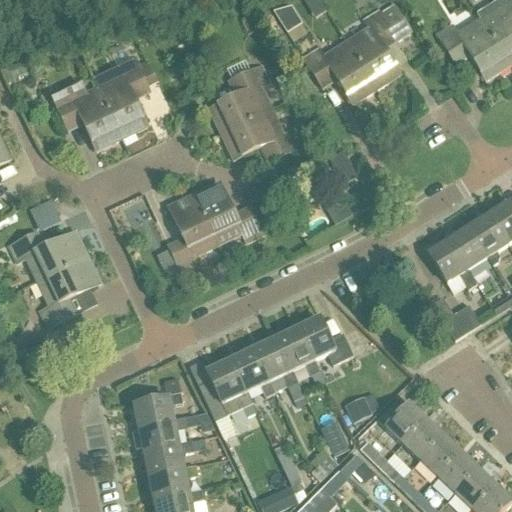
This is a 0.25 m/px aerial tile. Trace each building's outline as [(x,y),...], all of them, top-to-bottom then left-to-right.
[(511,68),(511,0),(499,0),(498,1),(499,2),(476,17),(480,23),(510,70),(511,68)] [(399,79),(383,53),(397,45),(412,36),(393,6),(378,15),(364,24),(369,32),(346,47),(376,94),(399,79)] [(286,37),(302,27),(291,10),(273,15),(286,37)] [(486,85),(510,70),(480,23),(457,38),(452,30),(438,38),(457,69),(470,60),(486,85)] [(215,29),(204,30),(206,41),(216,40),(215,29)] [(352,109),(376,94),(346,47),(323,61),(318,53),(304,62),(322,92),(336,83),(352,109)] [(117,70),(92,82),(97,95),(98,95),(122,145),(147,133),(134,106),(149,99),(147,93),(149,91),(139,71),(135,62),(133,63),(117,70)] [(236,102),(209,115),(221,139),(271,116),(260,91),(269,87),(262,71),(251,76),(250,74),(231,83),(232,85),(229,87),(236,102)] [(98,95),(97,95),(86,101),(81,92),(53,105),(68,137),(83,130),(96,157),(122,145),(98,95)] [(271,116),(221,139),(233,165),(260,152),(267,166),(300,151),(292,135),(283,140),(271,116)] [(305,140),(311,142),(316,139),(318,134),(315,129),(309,127),(304,129),(302,135),(305,140)] [(0,143),(0,168),(10,164),(0,143)] [(261,207),(266,189),(248,184),(242,202),(261,207)] [(193,200),(216,249),(241,238),(245,247),(261,239),(249,212),(234,219),(219,188),(193,200)] [(192,260),(216,249),(193,200),(168,212),(183,243),(168,250),(181,277),(196,270),(192,260)] [(299,218),(310,237),(336,222),(325,203),(299,218)] [(511,211),(508,206),(489,218),(508,249),(511,245),(511,211)] [(496,256),(508,249),(489,218),(468,231),(487,261),(493,271),(499,267),(500,262),(496,256)] [(466,275),(467,274),(487,261),(468,231),(447,244),(466,275)] [(38,287),(88,263),(76,238),(44,253),(37,238),(10,251),(17,266),(26,262),(38,287)] [(447,244),(427,257),(446,287),(452,297),(464,290),(468,295),(476,291),(477,290),(467,274),(466,275),(447,244)] [(88,263),(38,287),(49,312),(40,316),(48,331),(75,318),(68,303),(100,288),(88,263)] [(200,316),(216,308),(211,299),(196,307),(200,316)] [(495,320),(511,309),(511,301),(511,300),(491,313),(495,320)] [(453,319),(444,325),(456,345),(466,339),(482,329),(469,309),(453,319)] [(309,365),(312,364),(325,358),(331,371),(341,366),(341,367),(353,361),(343,338),(328,345),(317,322),(295,333),(309,365)] [(312,364),(309,365),(295,333),(272,343),(287,375),(289,375),(291,374),(302,369),(308,381),(318,377),(312,364)] [(29,339),(25,349),(31,357),(41,356),(46,347),(40,338),(29,339)] [(291,374),(289,375),(287,376),(287,375),(272,343),(249,354),(264,387),(269,384),(282,378),(287,391),(297,386),(291,374)] [(276,397),(269,384),(264,387),(249,354),(227,365),(242,397),(245,396),(259,389),(265,402),(276,397)] [(251,409),(245,396),(242,397),(227,365),(204,376),(207,383),(197,388),(215,426),(227,421),(241,414),(243,412),(246,419),(255,416),(251,409)] [(165,403),(130,411),(135,435),(172,428),(172,426),(169,413),(182,410),(181,408),(179,399),(179,398),(165,401),(165,403)] [(401,449),(424,425),(406,407),(383,432),(401,449)] [(177,450),(174,437),(187,434),(199,431),(198,421),(172,426),(172,428),(135,435),(140,460),(177,452),(177,450)] [(418,466),(442,441),(424,425),(401,449),(418,466)] [(334,462),(349,454),(336,426),(320,434),(334,462)] [(435,482),(459,458),(442,441),(418,466),(435,482)] [(182,476),(182,474),(179,461),(192,458),(207,454),(204,443),(189,446),(190,448),(177,450),(177,452),(140,460),(145,484),(182,476)] [(375,472),(381,466),(364,449),(358,455),(375,472)] [(319,486),(330,476),(337,469),(323,454),(310,466),(316,473),(310,478),(319,486)] [(453,499),(476,474),(459,458),(435,482),(453,499)] [(354,459),(337,476),(344,483),(355,473),(361,466),(354,459)] [(365,483),(371,476),(370,475),(363,468),(361,466),(355,473),(364,482),(365,483)] [(393,489),(399,483),(381,466),(375,472),(393,489)] [(182,476),(145,484),(150,508),(188,501),(187,498),(184,485),(197,482),(194,471),(182,474),(182,476)] [(294,497),(302,494),(293,474),(286,478),(294,497)] [(466,511),(473,511),(494,491),(476,474),(453,499),(466,511)] [(327,500),(344,483),(337,476),(320,493),(327,500)] [(410,506),(416,499),(399,483),(393,489),(410,506)] [(279,511),(286,511),(297,507),(293,498),(290,491),(273,499),(279,511)] [(506,511),(511,507),(494,491),(473,511),(506,511)] [(305,511),(314,511),(327,500),(320,493),(303,510),(305,511)] [(188,501),(150,508),(151,511),(190,511),(189,508),(203,505),(201,494),(187,498),(188,501)] [(415,511),(429,511),(416,499),(410,506),(415,511)]
